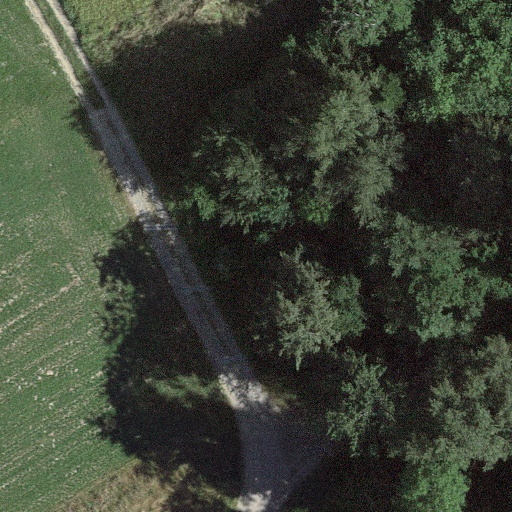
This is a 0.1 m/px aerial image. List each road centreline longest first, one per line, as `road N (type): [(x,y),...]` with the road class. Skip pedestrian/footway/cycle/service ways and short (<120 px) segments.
road 1 (track): [(297,502),(26,0)]
road 2 (track): [(511,298),(288,511)]
